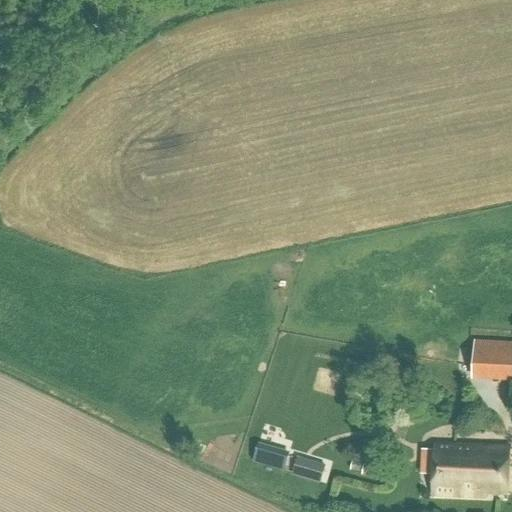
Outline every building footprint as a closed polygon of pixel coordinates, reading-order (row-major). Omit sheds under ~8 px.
[(511,381),(511,342),(473,342),(471,380),(511,381)] [(252,445),(246,465),(280,476),(287,455),(252,445)] [(509,496),(511,449),(436,446),(434,500),(488,502),(488,496),(509,496)] [(320,484),(326,465),(297,457),(292,476),(320,484)] [(350,473),(362,475),(382,479),(385,465),(353,459),(350,473)]
